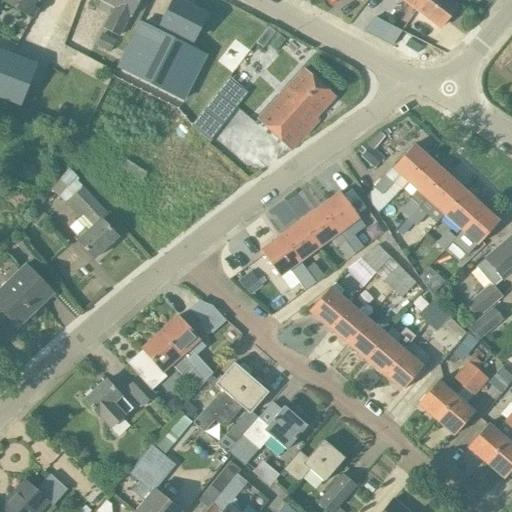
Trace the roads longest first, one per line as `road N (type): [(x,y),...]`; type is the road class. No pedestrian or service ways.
road 1 (residential): [(479,511),(270,345),(178,256)]
road 2 (residential): [(178,256),(385,101),(396,74)]
road 3 (residential): [(0,412),(47,361),(178,256)]
road 4 (residential): [(396,74),(265,0)]
